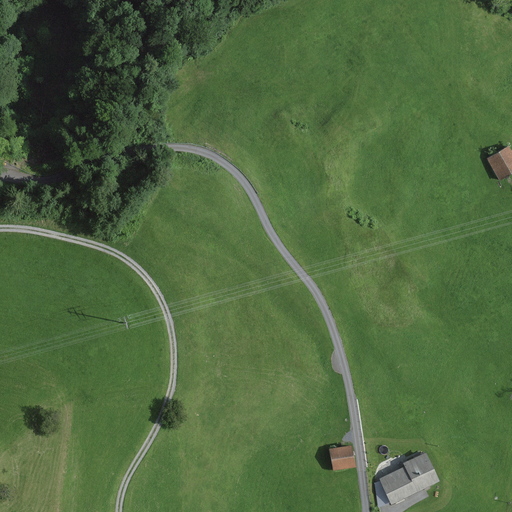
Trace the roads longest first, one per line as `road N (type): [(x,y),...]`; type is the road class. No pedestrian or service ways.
road 1 (unclassified): [(366,511),(351,392),(329,317),(232,169),(202,152),(159,148),(103,156),(50,179),(0,175)]
road 2 (track): [(126,511),(128,478),(167,428),(180,386),(179,340),(160,292),(113,253),(38,230),(0,228)]
